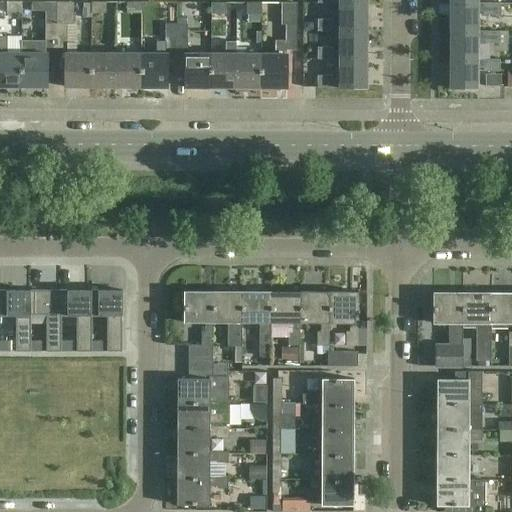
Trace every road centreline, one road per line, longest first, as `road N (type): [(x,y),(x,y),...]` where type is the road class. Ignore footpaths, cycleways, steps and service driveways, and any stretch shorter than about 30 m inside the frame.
road 1 (tertiary): [(398,154),(0,149)]
road 2 (residential): [(146,251),(147,484),(136,511)]
road 3 (residential): [(398,511),(400,251)]
road 4 (residential): [(400,251),(146,251)]
road 5 (residential): [(398,154),(399,0)]
road 6 (residential): [(146,251),(0,251)]
